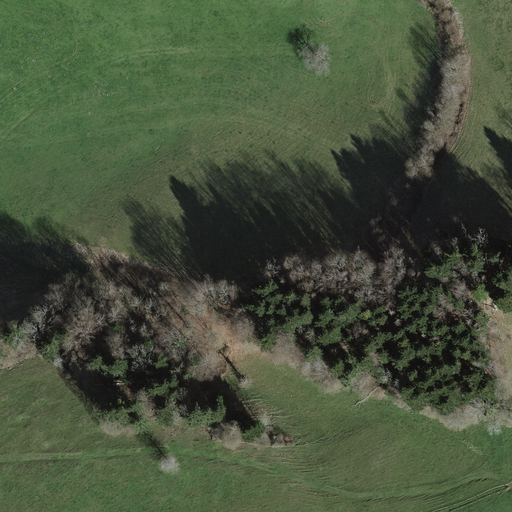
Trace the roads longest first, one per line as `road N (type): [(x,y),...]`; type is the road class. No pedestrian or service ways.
road 1 (track): [(511,484),(489,475),(371,496),(203,453)]
road 2 (track): [(0,459),(166,448),(203,453)]
